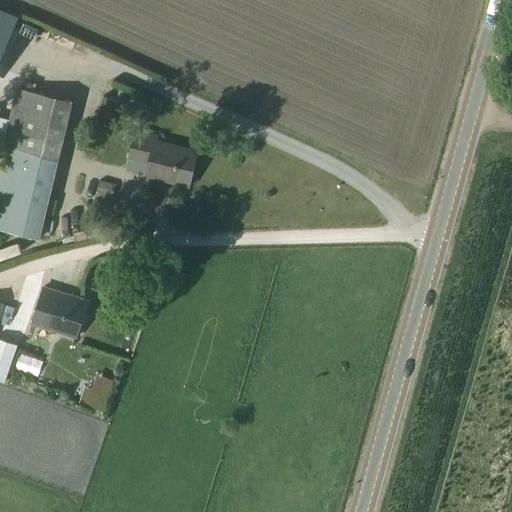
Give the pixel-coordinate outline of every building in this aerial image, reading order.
[(0,55),(17,16),(0,9),(0,55)] [(16,90),(0,156),(0,229),(40,239),(70,102),(16,90)] [(136,136),(131,154),(150,158),(146,172),(188,183),(196,150),(156,139),(155,141),(136,136)] [(100,179),(95,192),(112,196),(116,183),(100,179)] [(43,289),(32,324),(76,338),(87,302),(43,289)]
